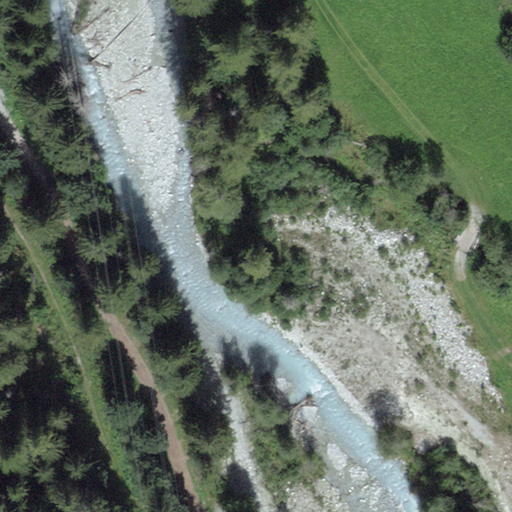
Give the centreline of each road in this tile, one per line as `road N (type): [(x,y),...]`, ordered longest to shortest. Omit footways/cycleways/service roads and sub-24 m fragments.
road 1 (track): [(0,108),(153,385),(199,511)]
road 2 (track): [(511,361),(451,270),(474,222),(475,196),(457,167),(364,98),(331,53),(312,0)]
